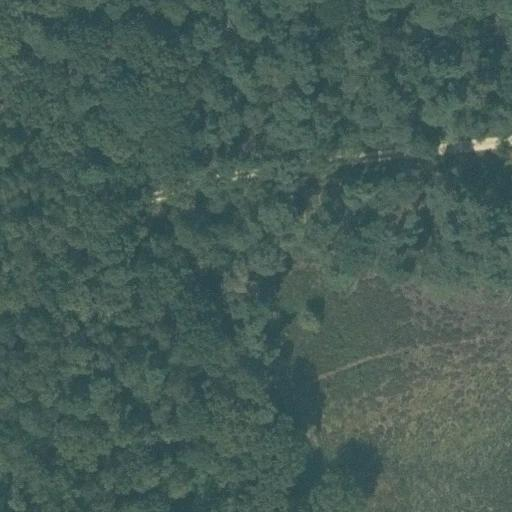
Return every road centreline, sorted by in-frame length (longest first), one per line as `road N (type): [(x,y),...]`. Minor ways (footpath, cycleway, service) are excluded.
road 1 (track): [(511,130),(227,170),(0,255)]
road 2 (track): [(227,170),(227,276),(324,511)]
